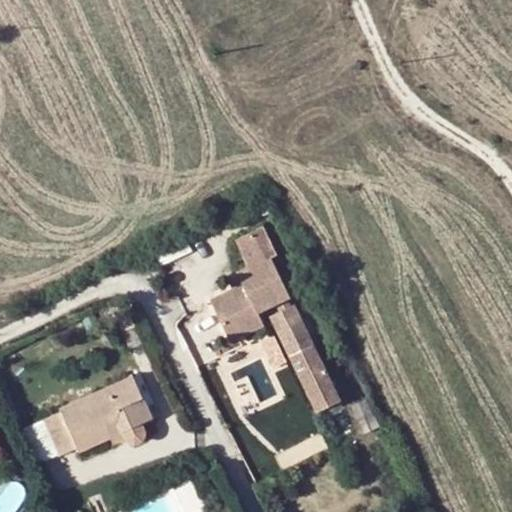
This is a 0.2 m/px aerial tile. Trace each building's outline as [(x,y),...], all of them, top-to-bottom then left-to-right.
[(287,298),(290,297),(269,256),(236,273),(239,278),(241,283),(231,288),(209,299),(231,342),(264,325),(258,313),(275,305),(287,298)] [(239,278),(229,283),(231,288),(241,283),(239,278)] [(287,298),(275,305),(279,312),(291,305),(287,298)] [(318,412),(340,400),(292,305),(291,305),(279,312),(270,316),(318,412)] [(130,401),(140,396),(133,379),(130,376),(58,407),(59,412),(41,420),(57,455),(75,447),(77,450),(107,436),(119,431),(123,438),(124,441),(127,443),(130,445),(134,444),(138,442),(141,440),(143,437),(144,433),(144,429),(141,423),(130,401)] [(150,418),(140,396),(130,401),(141,423),(150,418)] [(119,431),(107,436),(111,443),(123,438),(119,431)] [(179,511),(199,511),(202,511),(189,480),(169,489),(179,511)]
